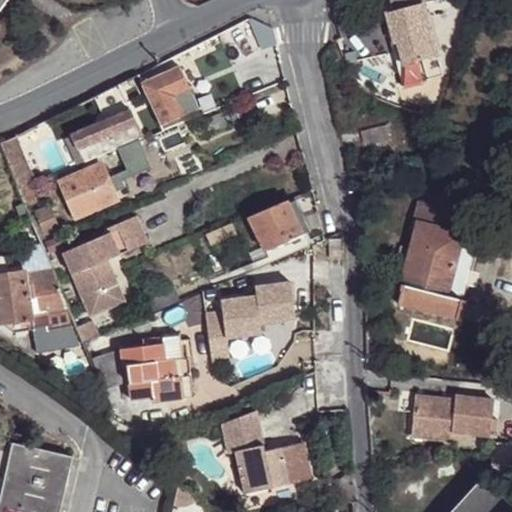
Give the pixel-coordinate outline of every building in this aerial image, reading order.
[(0,0),(0,18),(12,0),(0,0)] [(438,55),(425,3),(403,8),(416,60),(438,55)] [(416,60),(403,8),(388,12),(395,42),(397,41),(403,63),(416,60)] [(171,56),(137,73),(161,124),(181,114),(173,94),(188,87),(178,65),(176,67),(171,56)] [(134,108),(74,134),(85,161),(145,136),(134,108)] [(17,135),(4,141),(2,142),(21,188),(37,182),(17,135)] [(115,157),(102,163),(118,198),(132,192),(115,157)] [(118,198),(102,163),(61,180),(76,215),(118,198)] [(288,196),(250,214),(268,254),(271,260),(307,245),(303,232),(288,196)] [(453,211),(422,203),(401,288),(403,289),(400,302),(458,317),(463,298),(448,295),(463,232),(448,227),(453,211)] [(50,206),(36,212),(45,232),(58,226),(50,206)] [(109,232),(65,253),(91,316),(125,301),(111,268),(103,272),(99,263),(108,260),(148,242),(137,216),(108,227),(109,232)] [(231,222),(211,231),(215,242),(235,233),(231,222)] [(230,278),(271,260),(268,254),(227,272),(230,278)] [(99,263),(103,272),(111,268),(108,260),(99,263)] [(45,307),(69,304),(54,268),(26,273),(32,311),(45,307)] [(33,316),(32,311),(26,273),(26,270),(8,273),(0,275),(0,318),(0,322),(23,317),(33,316)] [(222,310),(205,313),(212,360),(230,357),(227,335),(261,330),(260,321),(295,316),(290,280),(255,285),(256,295),(221,300),(222,310)] [(174,288),(146,300),(150,312),(179,300),(174,288)] [(199,297),(187,300),(193,323),(205,320),(199,297)] [(47,327),(45,307),(32,311),(33,316),(23,317),(25,332),(47,327)] [(25,332),(23,317),(0,322),(10,330),(14,334),(25,332)] [(93,320),(78,327),(85,341),(99,335),(93,320)] [(144,345),(121,348),(124,366),(128,365),(132,400),(151,398),(152,402),(183,398),(193,396),(188,357),(183,358),(180,334),(143,338),(144,345)] [(118,349),(91,358),(104,389),(122,384),(118,349)] [(415,435),(456,437),(456,428),(494,430),(496,394),(458,392),(458,397),(417,394),(415,435)] [(256,411),(220,424),(227,454),(234,452),(244,494),(313,477),(304,441),(265,450),(256,411)] [(15,445),(0,505),(0,510),(6,511),(63,511),(76,460),(15,445)] [(511,511),(511,505),(482,479),(451,511),(511,511)]
